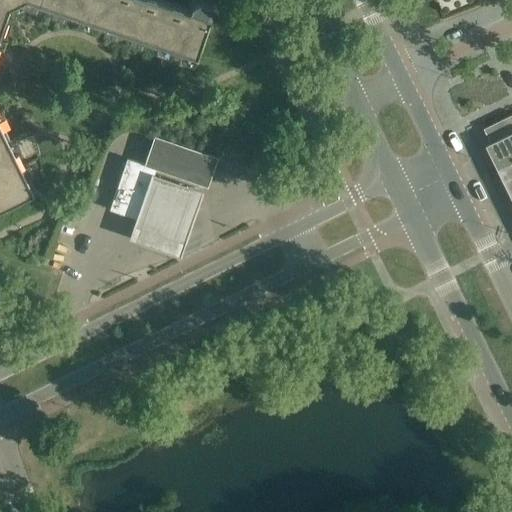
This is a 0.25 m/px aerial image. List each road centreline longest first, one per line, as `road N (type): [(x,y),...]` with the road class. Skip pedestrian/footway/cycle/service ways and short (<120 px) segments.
road 1 (tertiary): [(0,418),(410,216)]
road 2 (tertiary): [(393,181),(0,373)]
road 3 (tertiary): [(410,216),(511,425)]
road 4 (tertiary): [(511,297),(450,175)]
road 5 (residential): [(403,78),(511,26)]
